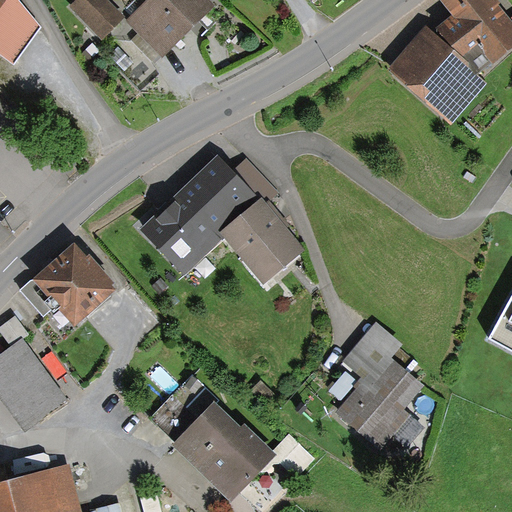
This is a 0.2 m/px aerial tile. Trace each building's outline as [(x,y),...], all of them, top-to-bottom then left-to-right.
[(0,0),(0,52),(13,63),(40,26),(17,0),(0,0)] [(103,40),(126,17),(109,0),(74,0),(69,6),(103,40)] [(148,0),(127,21),(163,57),(215,5),(209,0),(148,0)] [(432,30),(478,74),(491,62),(493,64),(511,47),(511,20),(511,19),(499,4),(500,3),(497,0),(441,0),(453,14),(432,30)] [(478,74),(432,30),(426,25),(389,68),(452,123),(488,83),(478,74)] [(217,161),(182,194),(220,235),(256,202),(250,195),(265,180),(245,159),(229,174),(217,161)] [(220,235),(182,194),(145,229),(184,270),(220,235)] [(295,246),(256,203),(222,235),(262,277),(295,246)] [(73,243),(20,290),(44,317),(57,305),(75,326),(115,291),(110,285),(113,282),(89,255),(86,258),(73,243)] [(511,297),(488,340),(511,352),(511,297)] [(0,403),(23,435),(69,403),(23,339),(28,335),(14,315),(0,325),(0,334),(10,349),(0,356),(0,403)] [(383,359),(341,407),(394,454),(418,427),(397,408),(416,387),(383,359)] [(152,418),(176,442),(215,402),(217,404),(220,401),(207,388),(188,408),(175,395),(152,418)] [(173,445),(233,499),(274,455),(245,429),(244,430),(217,404),(215,402),(176,442),(173,445)] [(0,483),(0,511),(81,511),(70,466),(0,483)] [(161,511),(156,489),(139,494),(143,511),(161,511)]
